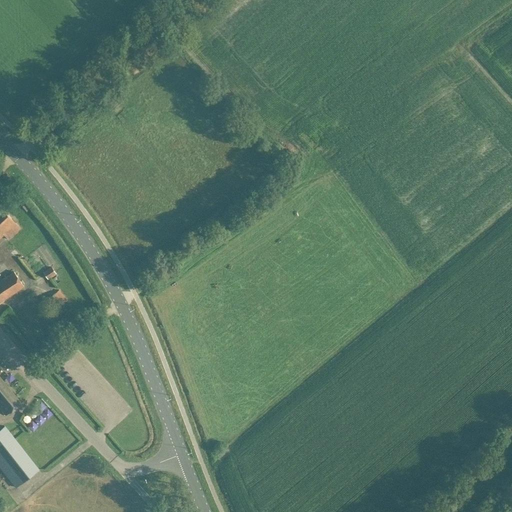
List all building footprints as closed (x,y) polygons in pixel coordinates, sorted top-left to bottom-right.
[(0,205),(0,237),(4,234),(8,239),(21,228),(0,205)] [(52,267),(44,272),(48,278),(56,273),(52,267)] [(0,302),(24,286),(14,271),(0,280),(0,302)] [(67,299),(59,290),(49,298),(57,308),(67,299)] [(0,408),(6,415),(21,403),(0,377),(0,408)] [(0,465),(16,487),(31,475),(39,469),(5,426),(0,429),(0,465)]
